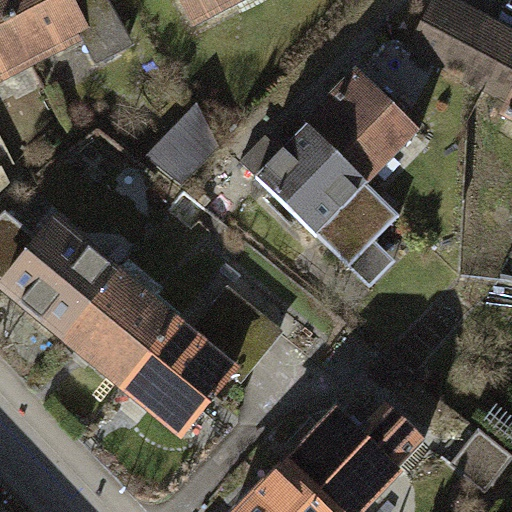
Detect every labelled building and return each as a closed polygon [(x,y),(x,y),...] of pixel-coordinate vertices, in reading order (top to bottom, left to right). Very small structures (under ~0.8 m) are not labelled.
[(4,0),(0,0),(0,77),(36,59),(4,0)] [(4,0),(36,59),(80,35),(96,66),(133,46),(108,0),(4,0)] [(183,0),(196,25),(244,0),(183,0)] [(435,0),(410,46),(509,100),(511,94),(511,31),(454,0),(435,0)] [(417,138),(359,77),(307,131),(365,187),(417,138)] [(199,108),(147,160),(179,193),(223,150),(199,108)] [(365,187),(307,131),(284,154),(268,139),(242,166),(318,240),(320,238),(351,269),(399,220),(365,187)] [(0,277),(0,287),(61,338),(120,267),(54,213),(0,277)] [(0,224),(0,250),(7,256),(24,233),(7,218),(0,224)] [(61,338),(119,385),(178,314),(120,267),(61,338)] [(119,385),(182,437),(240,366),(253,378),(289,334),(232,288),(197,330),(178,314),(119,385)] [(278,461),(332,511),(360,511),(403,467),(383,448),(401,429),(344,377),(326,397),(333,403),(278,461)] [(332,511),(278,461),(230,511),(332,511)]
